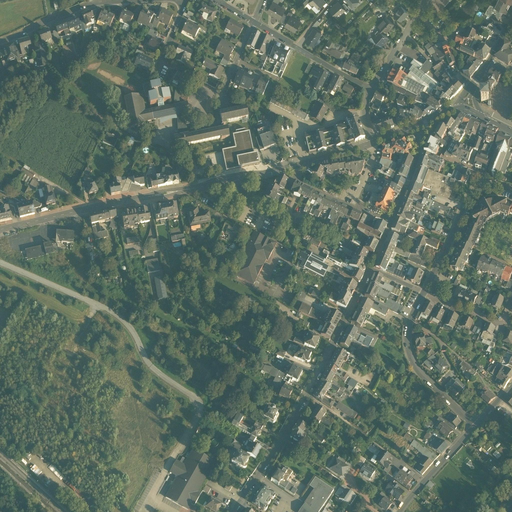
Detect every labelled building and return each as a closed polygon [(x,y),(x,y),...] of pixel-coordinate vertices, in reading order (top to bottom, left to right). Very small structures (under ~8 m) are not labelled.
[(310,3),(316,10),(319,7),(320,6),(319,6),(324,1),(325,2),(325,1),(323,0),(310,0),(308,2),(309,4),(310,3)] [(506,12),(511,2),(507,0),(497,0),(495,6),(498,8),(504,11),(506,12)] [(330,9),(337,17),(344,10),(345,10),(341,6),(338,2),(330,9)] [(279,19),(282,13),(284,11),(281,9),(281,8),(277,5),(273,3),(272,3),(267,12),(279,19)] [(320,8),(319,7),(316,10),(310,3),(309,4),(316,11),(320,8)] [(344,10),(347,13),(350,10),(347,7),(344,3),(341,6),(345,10),(344,10)] [(491,16),(498,20),(500,16),(495,13),(498,8),(495,6),(490,4),(484,13),(490,16),(491,16)] [(198,12),(203,14),(208,16),(207,20),(212,22),(214,17),(216,12),(210,9),(201,5),(198,12)] [(401,7),(393,15),(401,21),(408,13),(401,7)] [(495,13),(500,16),(504,11),(498,8),(495,13)] [(159,20),(169,25),(173,15),(165,12),(165,11),(162,9),(160,15),(158,20),(159,20)] [(119,22),(125,24),(129,26),(132,20),(134,15),(124,10),(119,22)] [(146,27),(148,27),(149,24),(154,14),(143,10),(138,23),(146,27)] [(289,11),(286,16),(282,13),(279,19),(278,21),(282,23),(285,18),(289,19),(290,17),(292,13),(289,11)] [(97,21),(104,24),(108,14),(102,12),(97,21)] [(84,21),(86,26),(91,25),(89,21),(92,20),(92,18),(90,13),(82,16),(84,21)] [(114,17),(108,14),(104,24),(110,26),(114,17)] [(110,26),(109,28),(112,29),(117,18),(114,16),(114,17),(110,26)] [(482,28),(491,34),(497,25),(498,25),(500,22),(498,20),(491,16),(490,16),(485,25),(484,24),(482,28)] [(290,29),(295,31),(300,22),(294,19),(290,17),(289,19),(285,25),(290,28),(290,29)] [(376,27),(378,29),(384,34),(389,28),(390,29),(394,25),(385,17),(376,27)] [(70,20),(66,22),(69,29),(69,31),(80,27),(79,23),(77,19),(70,21),(70,20)] [(150,30),(154,32),(159,20),(158,20),(157,23),(154,21),(152,25),(150,30)] [(226,29),(239,36),(243,28),(234,23),(235,22),(231,20),(226,29)] [(58,34),(64,31),(69,29),(66,22),(61,24),(55,26),(58,34)] [(194,37),(195,37),(199,29),(200,29),(197,27),(187,22),(184,27),(182,31),(192,36),(192,35),(195,36),(194,37)] [(144,32),(148,34),(150,30),(152,25),(149,24),(148,27),(146,27),(144,32)] [(470,27),(469,29),(476,33),(483,37),(485,34),(470,27)] [(312,43),(314,44),(321,33),(313,29),(308,37),(305,41),(311,44),(312,43)] [(378,29),(371,37),(382,46),(382,45),(381,44),(382,43),(384,44),(388,38),(385,35),(384,34),(378,29)] [(468,41),(472,42),(476,33),(469,29),(467,34),(465,40),(468,41)] [(154,32),(150,30),(148,34),(147,37),(150,38),(152,39),(154,40),(157,33),(154,32)] [(38,35),(42,43),(51,39),(50,35),(48,31),(38,35)] [(253,47),(256,49),(261,36),(253,32),(250,37),(251,38),(251,39),(249,40),(246,46),(251,48),(253,47)] [(261,36),(256,49),(255,50),(263,54),(264,54),(266,51),(271,40),(261,36)] [(381,47),(382,46),(371,37),(369,39),(374,43),(381,47)] [(456,50),(460,51),(462,47),(465,40),(463,39),(457,37),(455,43),(458,45),(456,50)] [(19,46),(22,55),(29,53),(27,46),(30,45),(28,38),(24,40),(24,41),(18,42),(19,46)] [(333,57),(338,60),(342,53),(346,47),(330,38),(323,51),(328,54),(329,51),(335,54),(333,57)] [(148,47),(157,51),(161,43),(154,40),(152,39),(150,43),(148,47)] [(224,56),(228,59),(229,58),(234,47),(222,41),(217,50),(225,54),(225,56),(224,56)] [(511,47),(510,46),(504,42),(503,44),(495,58),(508,66),(511,59),(511,47)] [(41,51),(43,66),(48,65),(45,47),(44,47),(44,43),(39,44),(34,44),(35,51),(41,51)] [(372,46),(382,52),(384,48),(381,47),(374,43),(372,46)] [(269,59),(277,62),(284,48),(280,46),(277,45),(276,44),(274,49),(270,57),(269,59)] [(477,44),(472,52),(475,54),(480,46),(477,44)] [(5,57),(10,56),(15,54),(13,47),(13,45),(9,46),(9,48),(3,50),(5,57)] [(442,49),(446,57),(452,55),(449,46),(444,48),(442,49)] [(480,46),(475,54),(474,56),(483,61),(485,60),(491,52),(490,51),(483,47),(480,46)] [(176,60),(184,64),(188,57),(190,58),(193,53),(192,52),(186,50),(179,47),(176,53),(179,54),(176,60)] [(475,54),(472,52),(465,49),(462,47),(460,51),(473,58),(474,56),(475,54)] [(284,63),(290,50),(284,48),(277,62),(282,65),(283,65),(284,63)] [(432,56),(436,54),(434,52),(432,48),(427,51),(431,57),(432,56)] [(437,51),(437,50),(434,52),(436,54),(439,60),(443,59),(446,57),(442,49),(437,51)] [(260,59),(265,61),(269,53),(266,51),(264,54),(263,54),(260,59)] [(15,54),(10,56),(11,59),(6,61),(7,62),(12,61),(17,59),(15,54)] [(437,64),(432,67),(433,67),(437,72),(438,74),(445,69),(439,60),(436,54),(432,56),(437,64)] [(455,63),(452,55),(446,57),(447,62),(449,66),(453,65),(455,64),(455,63)] [(135,65),(148,71),(152,61),(143,57),(140,56),(139,56),(137,61),(137,60),(135,65)] [(445,69),(445,70),(448,69),(446,64),(445,65),(443,59),(439,60),(445,69)] [(471,59),(469,62),(479,69),(482,64),(471,59)] [(209,74),(218,80),(221,75),(220,75),(223,69),(206,60),(203,64),(212,69),(211,71),(209,74)] [(353,64),(352,67),(359,70),(360,68),(356,65),(358,61),(355,60),(353,64)] [(352,67),(353,64),(350,63),(347,61),(346,61),(344,65),(342,69),(349,73),(352,67)] [(420,71),(423,67),(414,61),(411,65),(413,67),(409,72),(411,73),(407,78),(412,81),(419,84),(425,76),(420,71)] [(427,74),(430,71),(433,67),(432,67),(427,61),(423,67),(420,71),(425,76),(426,75),(427,74)] [(479,69),(469,62),(467,65),(468,66),(471,69),(476,73),(479,69)] [(471,69),(468,66),(463,73),(464,74),(470,79),(476,73),(471,69)] [(356,76),(359,70),(352,67),(349,73),(356,76)] [(314,90),(318,92),(328,74),(324,72),(324,73),(314,68),(311,74),(314,75),(313,77),(319,80),(314,90)] [(237,76),(234,84),(239,86),(245,71),(240,69),(237,76)] [(249,89),(252,83),(254,79),(252,78),(251,76),(252,74),(252,73),(250,72),(249,73),(245,71),(239,86),(244,88),(245,88),(249,89)] [(400,90),(407,78),(399,73),(394,71),(391,75),(393,76),(391,79),(390,78),(387,83),(392,86),(400,90)] [(489,91),(491,91),(491,90),(493,87),(496,83),(498,84),(502,76),(497,73),(494,72),(494,73),(492,71),(486,80),(488,81),(484,87),(489,91)] [(438,74),(437,72),(434,75),(442,83),(445,81),(442,78),(438,74)] [(179,84),(182,86),(187,78),(177,73),(173,81),(179,84)] [(452,81),(453,82),(454,83),(454,84),(456,87),(459,92),(464,86),(459,74),(454,78),(451,73),(448,75),(452,81)] [(425,76),(419,84),(423,87),(423,86),(426,88),(426,87),(434,91),(439,85),(426,75),(425,76)] [(445,81),(449,86),(452,83),(445,76),(442,78),(445,81)] [(256,90),(259,91),(259,92),(263,94),(268,82),(269,82),(261,78),(258,86),(256,90)] [(328,91),(334,94),(337,89),(338,89),(341,83),(341,81),(335,78),(330,87),(328,91)] [(423,100),(427,102),(430,97),(435,100),(440,95),(438,94),(434,91),(426,87),(426,88),(423,86),(423,87),(419,84),(412,81),(407,78),(400,90),(403,91),(403,90),(420,98),(423,100)] [(99,101),(104,85),(89,80),(84,96),(99,101)] [(206,84),(215,89),(217,85),(208,81),(206,84)] [(341,81),(341,83),(345,85),(342,90),(345,92),(347,93),(348,95),(350,96),(353,90),(346,86),(348,84),(341,81)] [(453,82),(452,83),(449,86),(453,90),(457,94),(459,92),(456,87),(454,84),(454,83),(453,82)] [(258,86),(255,85),(252,83),(249,89),(248,91),(251,93),(254,94),(255,93),(256,90),(258,86)] [(145,97),(148,97),(148,96),(152,95),(152,93),(151,94),(150,86),(149,84),(143,85),(145,97)] [(159,84),(150,86),(151,94),(152,93),(152,95),(148,96),(148,97),(150,106),(157,104),(163,103),(170,101),(168,92),(161,93),(159,84)] [(176,105),(180,105),(179,101),(180,92),(182,86),(179,84),(176,91),(174,99),(174,106),(176,105)] [(439,85),(434,91),(438,94),(443,88),(439,86),(439,85)] [(453,90),(449,86),(447,88),(445,90),(454,98),(457,94),(453,90)] [(450,101),(454,98),(445,90),(443,88),(438,94),(440,95),(441,95),(444,97),(449,100),(450,101)] [(420,104),(425,107),(427,102),(423,100),(422,100),(403,91),(401,95),(408,98),(412,100),(415,102),(420,104)] [(377,100),(382,102),(384,97),(376,93),(374,98),(377,100)] [(124,99),(130,128),(143,125),(143,122),(153,120),(151,111),(145,112),(142,95),(124,99)] [(398,101),(405,104),(408,98),(401,95),(398,101)] [(440,95),(435,100),(444,105),(449,100),(444,97),(441,95),(440,95)] [(430,97),(427,102),(440,109),(444,105),(435,100),(430,97)] [(375,106),(380,108),(381,105),(376,102),(377,100),(374,98),(371,103),(374,105),(375,106)] [(293,108),(278,100),(275,105),(291,114),(294,108),(293,108)] [(327,110),(328,110),(330,106),(321,101),(319,105),(328,110),(327,110)] [(440,109),(427,102),(425,107),(436,112),(439,109),(440,109)] [(180,105),(176,105),(178,115),(182,114),(189,113),(187,103),(180,105)] [(174,106),(164,108),(158,109),(151,111),(153,120),(177,115),(178,115),(176,105),(174,106)] [(311,118),(320,123),(327,110),(328,110),(319,105),(320,106),(317,112),(315,111),(311,118)] [(436,112),(425,107),(422,112),(427,115),(428,116),(436,112)] [(221,124),(222,126),(226,125),(226,123),(248,118),(246,108),(215,115),(217,125),(221,124)] [(291,114),(305,121),(307,116),(294,108),(291,114)] [(412,111),(411,112),(423,118),(424,118),(427,115),(422,112),(417,109),(414,108),(412,111)] [(397,119),(398,126),(400,125),(410,123),(409,118),(408,118),(410,114),(397,112),(397,113),(397,119)] [(420,120),(423,118),(411,112),(410,114),(408,118),(409,118),(412,119),(417,121),(420,120)] [(182,114),(178,115),(177,115),(177,123),(181,122),(184,136),(188,135),(182,114)] [(459,125),(461,126),(467,118),(462,115),(461,115),(460,116),(460,117),(458,119),(456,123),(459,125)] [(346,120),(348,126),(345,127),(345,125),(337,127),(333,128),(319,132),(319,131),(315,132),(304,135),(305,140),(309,153),(317,151),(318,153),(326,151),(326,149),(335,147),(336,148),(344,146),(344,145),(354,141),(355,143),(364,139),(364,137),(363,137),(362,134),(361,135),(358,126),(359,125),(357,119),(356,117),(351,118),(348,119),(347,119),(346,120)] [(447,123),(441,127),(447,130),(450,132),(454,126),(456,123),(458,119),(456,118),(449,121),(448,121),(447,123)] [(460,131),(465,134),(472,120),(468,118),(461,129),(460,131)] [(391,119),(385,121),(388,129),(394,127),(391,119)] [(465,134),(470,137),(477,122),(472,120),(465,134)] [(385,121),(383,122),(380,123),(383,131),(388,129),(385,121)] [(174,138),(176,147),(189,145),(221,138),(221,139),(229,137),(227,128),(189,136),(188,135),(184,136),(181,122),(177,123),(178,137),(174,138)] [(476,133),(479,135),(483,124),(477,122),(470,137),(469,139),(473,141),(476,133)] [(383,131),(380,123),(377,124),(372,126),(375,130),(378,133),(383,131)] [(458,126),(459,125),(456,123),(454,126),(450,132),(449,132),(450,133),(448,135),(451,137),(452,138),(453,139),(455,136),(456,135),(454,134),(459,127),(458,126)] [(483,137),(485,138),(489,127),(483,124),(479,135),(483,137)] [(442,141),(447,130),(441,127),(440,126),(439,127),(434,137),(440,140),(442,141)] [(256,139),(260,151),(275,146),(269,127),(257,131),(259,138),(256,139)] [(496,130),(489,127),(485,138),(484,140),(493,144),(497,133),(496,130)] [(222,151),(226,172),(259,165),(257,154),(254,155),(249,132),(245,133),(245,130),(235,132),(236,135),(232,136),(235,149),(222,151)] [(465,134),(460,131),(459,133),(458,133),(456,136),(457,137),(461,139),(462,139),(463,137),(465,134)] [(103,142),(114,148),(118,139),(107,134),(103,142)] [(439,142),(440,140),(434,137),(431,135),(429,139),(438,144),(439,142)] [(471,159),(474,160),(475,157),(476,158),(480,146),(479,146),(481,141),(483,137),(479,135),(475,146),(471,159)] [(496,146),(498,147),(496,151),(497,151),(496,152),(493,162),(492,161),(492,162),(492,164),(491,164),(492,164),(491,166),(490,167),(491,167),(490,168),(489,169),(490,169),(489,171),(488,171),(489,171),(488,172),(492,174),(492,175),(492,176),(496,179),(497,177),(498,176),(499,177),(500,173),(504,164),(504,162),(506,156),(508,152),(507,152),(507,150),(508,149),(511,140),(509,139),(507,138),(507,137),(504,136),(504,137),(502,136),(500,135),(496,146)] [(136,139),(130,136),(127,144),(132,146),(136,139)] [(444,156),(451,159),(452,156),(458,146),(461,139),(457,137),(455,136),(453,139),(452,141),(450,146),(444,156)] [(392,153),(400,156),(404,158),(405,156),(408,158),(410,153),(411,151),(412,149),(408,146),(409,145),(409,144),(408,143),(407,143),(406,144),(403,140),(401,142),(401,141),(395,143),(394,142),(392,143),(391,144),(385,146),(384,146),(382,146),(382,148),(383,149),(383,152),(382,154),(391,156),(392,156),(392,153)] [(484,140),(478,156),(486,159),(492,144),(493,145),(493,144),(484,140)] [(436,148),(437,145),(428,141),(424,151),(432,154),(435,155),(436,154),(439,149),(436,148)] [(452,156),(460,160),(465,149),(458,146),(452,156)] [(473,152),(465,149),(460,160),(469,163),(473,152)] [(429,161),(430,162),(431,157),(423,153),(421,158),(429,161)] [(401,166),(401,167),(402,167),(409,171),(413,160),(408,158),(405,156),(404,158),(403,161),(401,166)] [(486,159),(478,156),(474,167),(485,171),(490,160),(486,159)] [(444,162),(431,157),(430,162),(429,162),(441,168),(444,162)] [(421,158),(418,167),(426,170),(427,167),(429,161),(421,158)] [(396,165),(390,161),(388,160),(382,159),(381,159),(379,167),(380,168),(386,171),(389,172),(390,169),(392,166),(395,167),(397,165),(396,165)] [(344,173),(348,175),(355,160),(343,162),(328,164),(320,165),(318,168),(324,171),(327,172),(326,175),(332,178),(333,178),(335,176),(344,174),(344,173)] [(364,164),(355,160),(348,175),(352,177),(353,176),(354,176),(357,177),(358,177),(358,176),(360,175),(363,169),(362,168),(364,164)] [(427,167),(439,173),(441,168),(429,162),(430,162),(429,161),(427,167)] [(509,164),(508,163),(504,162),(504,164),(500,173),(505,175),(509,164)] [(320,178),(324,171),(318,168),(316,167),(312,174),(320,178)] [(409,171),(402,167),(401,171),(399,174),(399,175),(399,176),(406,179),(409,171)] [(411,183),(412,184),(419,187),(419,186),(420,187),(424,188),(430,172),(426,170),(418,167),(417,169),(411,183)] [(83,175),(89,178),(92,171),(86,168),(83,175)] [(24,175),(32,180),(33,180),(33,178),(35,176),(28,172),(23,169),(20,173),(24,175)] [(459,183),(465,185),(467,180),(468,180),(471,173),(466,171),(462,178),(461,177),(459,183)] [(433,192),(449,199),(452,191),(456,182),(455,181),(454,181),(451,180),(444,177),(438,174),(430,172),(424,188),(431,191),(431,192),(433,192)] [(174,175),(170,175),(167,176),(165,176),(156,178),(156,179),(158,187),(172,185),(179,184),(177,174),(174,175)] [(32,180),(24,175),(20,181),(29,186),(32,180)] [(134,185),(140,187),(144,186),(142,176),(133,178),(134,185)] [(275,181),(273,186),(279,189),(283,191),(288,180),(279,176),(276,182),(275,181)] [(36,188),(39,183),(40,182),(33,178),(33,180),(32,180),(29,186),(24,194),(30,197),(36,188)] [(398,178),(396,182),(404,186),(405,182),(398,178)] [(51,188),(40,182),(36,188),(37,191),(38,191),(42,190),(51,188)] [(128,191),(131,184),(126,182),(123,189),(128,191)] [(293,185),(294,185),(292,191),(291,191),(294,193),(293,195),(299,198),(300,195),(304,188),(297,184),(297,183),(295,182),(293,185)] [(95,184),(92,184),(89,185),(86,186),(89,195),(93,194),(94,195),(97,194),(97,193),(95,184)] [(387,189),(386,190),(390,192),(396,195),(399,196),(400,193),(402,190),(394,186),(393,186),(390,184),(389,184),(388,186),(387,189)] [(412,184),(408,193),(416,196),(416,197),(419,191),(420,187),(419,186),(419,187),(412,184)] [(120,194),(119,185),(115,186),(110,187),(110,189),(111,196),(120,194)] [(277,194),(279,189),(273,186),(270,185),(268,190),(277,194)] [(51,205),(52,206),(55,205),(55,204),(51,188),(42,190),(44,198),(46,206),(51,205)] [(306,198),(309,199),(313,192),(304,188),(300,195),(301,196),(306,198)] [(393,200),(396,195),(390,192),(386,190),(384,189),(382,195),(393,200)] [(273,201),(277,194),(268,190),(264,197),(273,201)] [(311,201),(315,202),(318,194),(313,192),(309,199),(311,201)] [(407,193),(405,200),(413,204),(416,197),(416,196),(408,193),(407,193)] [(317,206),(320,208),(324,197),(318,194),(315,202),(317,203),(316,205),(317,207),(317,206)] [(367,205),(375,209),(380,197),(373,194),(367,205)] [(387,213),(393,200),(382,195),(381,197),(380,197),(375,209),(381,211),(382,211),(387,213)] [(323,206),(329,209),(332,201),(324,197),(320,208),(322,209),(323,206)] [(418,205),(424,208),(427,202),(422,200),(416,197),(413,204),(418,206),(418,205)] [(500,214),(504,215),(507,216),(508,217),(509,214),(511,207),(507,205),(506,202),(500,199),(494,202),(497,209),(497,211),(499,212),(499,213),(500,214)] [(401,209),(409,212),(413,204),(405,200),(401,209)] [(427,202),(424,208),(429,210),(431,206),(432,202),(428,200),(427,202)] [(481,209),(479,210),(485,220),(486,222),(498,216),(496,213),(497,211),(497,209),(494,202),(493,200),(488,203),(486,204),(485,202),(479,205),(481,209)] [(32,203),(33,209),(40,208),(41,206),(33,201),(32,203)] [(332,210),(337,213),(341,205),(332,201),(329,209),(332,210)] [(433,207),(448,214),(449,212),(450,210),(435,203),(432,202),(431,206),(433,207)] [(32,203),(24,205),(27,216),(34,214),(33,209),(32,203)] [(14,208),(15,213),(18,212),(17,207),(16,204),(10,206),(14,208)] [(418,206),(413,204),(409,212),(421,217),(423,218),(425,213),(427,214),(429,210),(424,208),(418,205),(418,206)] [(20,218),(27,216),(24,205),(17,207),(18,212),(20,218)] [(166,207),(165,207),(167,218),(167,219),(173,218),(173,219),(178,218),(175,205),(168,206),(167,206),(166,206),(166,207)] [(340,214),(343,215),(347,208),(341,205),(337,213),(340,214)] [(164,219),(167,218),(165,207),(157,208),(156,208),(155,209),(155,211),(156,211),(156,215),(155,215),(156,222),(160,221),(161,223),(164,223),(164,220),(164,219)] [(0,209),(0,210),(1,213),(3,213),(5,221),(11,220),(8,208),(0,209)] [(353,210),(347,208),(343,215),(343,216),(346,217),(345,220),(348,221),(353,210)] [(141,211),(136,212),(138,224),(139,224),(149,222),(149,218),(150,218),(150,214),(148,214),(147,215),(147,210),(145,210),(144,209),(142,210),(141,211)] [(188,211),(190,226),(195,225),(195,224),(199,223),(204,222),(205,224),(210,223),(208,213),(202,215),(202,216),(198,217),(198,215),(197,209),(189,210),(188,211)] [(406,220),(415,224),(416,222),(414,221),(414,219),(414,218),(413,218),(414,217),(409,214),(409,212),(401,209),(397,217),(406,220)] [(115,210),(108,212),(110,220),(113,219),(116,218),(115,210)] [(334,219),(337,213),(332,210),(329,216),(332,217),(330,220),(331,220),(333,222),(333,221),(334,219)] [(361,215),(353,210),(348,221),(350,222),(351,219),(358,222),(361,215)] [(473,221),(471,226),(481,230),(482,229),(483,227),(484,224),(485,225),(486,222),(485,220),(479,210),(475,212),(472,218),(473,221)] [(110,221),(110,220),(108,212),(98,214),(101,223),(110,221)] [(139,226),(139,224),(138,224),(136,212),(129,213),(127,214),(122,215),(123,217),(122,217),(124,229),(139,226)] [(91,225),(98,224),(96,215),(89,216),(91,225)] [(358,225),(362,227),(364,223),(365,223),(366,221),(369,222),(371,219),(363,215),(358,225)] [(394,225),(407,230),(410,224),(397,218),(394,225)] [(374,229),(373,232),(362,227),(358,225),(356,229),(371,236),(379,241),(386,226),(375,221),(372,227),(374,229)] [(199,225),(199,223),(195,224),(195,225),(190,226),(191,231),(196,231),(196,229),(200,228),(199,225)] [(227,232),(228,232),(230,227),(231,225),(226,223),(223,230),(227,232)] [(435,223),(432,231),(440,234),(443,227),(435,223)] [(52,235),(49,236),(52,247),(56,246),(62,271),(79,267),(80,273),(89,271),(77,224),(51,230),(52,235)] [(91,225),(93,234),(100,233),(100,232),(98,224),(91,225)] [(410,224),(407,230),(406,231),(409,232),(413,231),(417,232),(419,228),(410,224)] [(232,240),(233,240),(234,238),(235,239),(237,234),(239,235),(240,236),(243,229),(236,225),(236,226),(237,226),(236,229),(235,228),(234,229),(230,227),(228,232),(227,232),(226,234),(230,236),(229,238),(230,239),(232,240)] [(404,236),(406,231),(407,230),(394,225),(392,231),(404,236)] [(465,239),(463,244),(473,248),(475,244),(479,234),(481,230),(471,226),(469,230),(465,239)] [(239,278),(253,285),(266,260),(269,253),(270,249),(273,250),(277,244),(269,240),(268,241),(265,239),(265,238),(254,232),(232,275),(239,278)] [(401,239),(399,238),(390,234),(386,245),(395,248),(398,242),(403,244),(404,240),(401,239)] [(408,238),(418,242),(426,246),(428,241),(412,234),(408,238)] [(126,239),(127,245),(139,243),(138,237),(126,239)] [(310,243),(318,248),(321,243),(321,241),(313,237),(310,243)] [(364,249),(373,254),(378,244),(369,239),(364,249)] [(429,242),(428,241),(426,246),(437,250),(439,246),(438,246),(429,242)] [(462,243),(459,252),(469,256),(471,252),(473,248),(463,244),(462,243)] [(46,256),(53,254),(51,244),(44,246),(46,256)] [(381,256),(390,260),(393,253),(395,248),(386,245),(381,256)] [(421,259),(425,249),(416,245),(412,255),(421,259)] [(47,256),(46,256),(44,246),(43,246),(21,252),(23,262),(35,259),(38,258),(47,256)] [(341,253),(349,257),(350,255),(351,255),(352,253),(343,248),(341,253)] [(395,248),(393,253),(396,254),(408,259),(409,259),(410,255),(395,248)] [(331,254),(337,257),(339,252),(333,249),(331,254)] [(358,249),(354,257),(353,259),(363,264),(368,254),(362,251),(358,249)] [(458,252),(454,260),(465,264),(467,260),(468,260),(469,256),(459,252),(458,251),(458,252)] [(299,260),(296,267),(303,270),(304,269),(309,258),(301,254),(298,259),(299,260)] [(311,254),(309,258),(323,265),(325,261),(311,254)] [(408,261),(420,266),(421,265),(423,260),(421,259),(412,255),(410,255),(409,259),(408,259),(408,260),(408,261)] [(387,268),(389,263),(390,260),(381,256),(376,268),(385,272),(387,268)] [(341,266),(342,264),(327,257),(325,261),(331,264),(334,265),(344,271),(347,272),(352,275),(354,270),(352,269),(351,271),(345,268),(341,266)] [(309,258),(304,269),(323,279),(328,268),(323,265),(309,258)] [(146,262),(147,267),(158,265),(157,259),(146,262)] [(362,265),(363,264),(353,259),(351,262),(349,261),(346,266),(352,269),(354,270),(363,275),(364,272),(364,271),(364,270),(364,269),(362,268),(363,266),(362,265)] [(463,268),(465,264),(454,260),(454,259),(454,260),(450,268),(455,270),(455,271),(457,272),(458,271),(461,272),(463,268)] [(481,271),(483,272),(487,261),(485,261),(484,259),(481,259),(477,270),(479,271),(481,271)] [(420,266),(426,269),(429,262),(423,260),(421,265),(420,266)] [(331,269),(332,270),(334,265),(331,264),(325,261),(323,265),(328,268),(331,269)] [(488,274),(488,273),(492,264),(490,263),(489,261),(488,262),(487,261),(483,272),(482,272),(485,274),(486,273),(488,274)] [(385,272),(403,280),(406,275),(409,268),(395,262),(394,265),(393,265),(392,269),(387,268),(385,272)] [(488,273),(495,276),(499,266),(499,265),(499,266),(496,265),(496,264),(493,263),(492,264),(488,273)] [(158,265),(147,267),(148,273),(160,271),(158,265)] [(344,271),(334,265),(332,270),(332,269),(339,273),(340,274),(345,276),(347,272),(344,271)] [(495,276),(502,279),(506,268),(506,269),(503,268),(503,267),(499,266),(495,276)] [(511,273),(511,270),(506,268),(502,279),(505,281),(504,282),(508,283),(509,280),(511,273)] [(353,272),(352,275),(350,279),(358,283),(363,275),(354,270),(353,272)] [(411,282),(418,286),(419,285),(424,275),(414,270),(411,278),(413,279),(411,282)] [(370,284),(378,288),(378,287),(379,285),(382,278),(374,274),(370,284)] [(163,277),(154,278),(158,300),(167,298),(163,277)] [(342,293),(351,298),(353,293),(357,286),(345,280),(343,284),(344,285),(340,292),(342,293)] [(376,294),(377,292),(379,288),(378,288),(370,284),(364,297),(373,301),(376,294)] [(382,290),(390,294),(390,293),(393,288),(384,284),(383,287),(382,290)] [(382,290),(379,288),(377,292),(379,293),(378,295),(388,300),(390,294),(382,290)] [(461,299),(463,300),(467,292),(458,289),(454,297),(460,300),(461,299)] [(323,294),(314,290),(311,296),(320,300),(323,294)] [(477,297),(467,292),(463,300),(463,301),(469,303),(469,305),(473,307),(473,305),(477,297)] [(342,293),(339,300),(336,304),(345,309),(351,298),(342,293)] [(329,300),(336,304),(339,300),(331,296),(329,300)] [(492,307),(500,310),(504,299),(496,296),(494,299),(495,300),(492,307)] [(369,311),(370,309),(372,305),(363,300),(357,310),(367,315),(368,314),(366,313),(368,311),(369,311)] [(422,314),(427,318),(434,305),(430,303),(430,304),(428,302),(422,312),(421,314),(422,314)] [(298,312),(305,315),(307,310),(310,312),(311,309),(301,305),(301,307),(298,312)] [(377,308),(372,305),(370,309),(381,314),(383,310),(377,308)] [(315,311),(311,309),(310,312),(307,310),(305,315),(311,318),(314,314),(315,311)] [(433,319),(439,322),(443,316),(444,312),(439,309),(435,316),(433,319)] [(324,324),(326,325),(328,322),(332,312),(338,315),(331,311),(329,311),(325,319),(324,321),(325,322),(324,324)] [(328,322),(326,325),(335,330),(341,317),(338,315),(332,312),(328,322)] [(445,326),(453,329),(458,317),(451,313),(445,326)] [(311,318),(324,324),(325,322),(324,321),(325,319),(323,318),(324,316),(320,314),(319,317),(314,314),(311,318)] [(351,324),(360,328),(365,319),(365,318),(356,314),(351,323),(351,324)] [(367,315),(365,318),(365,319),(377,325),(379,321),(367,315)] [(462,327),(469,330),(471,327),(473,324),(472,323),(473,322),(466,318),(462,327)] [(335,330),(326,325),(321,333),(320,336),(329,340),(335,330)] [(487,325),(483,333),(491,336),(492,335),(495,329),(487,325)] [(349,327),(344,337),(352,341),(352,342),(355,335),(356,334),(357,332),(349,327)] [(503,342),(511,345),(511,343),(511,331),(507,330),(503,342)] [(491,338),(491,336),(483,333),(480,339),(490,343),(491,344),(492,341),(493,339),(491,338)] [(306,342),(305,343),(304,346),(314,350),(319,339),(309,335),(306,342)] [(366,337),(365,339),(360,337),(355,335),(352,342),(361,346),(368,349),(373,340),(366,337)] [(415,337),(417,348),(417,347),(425,346),(425,347),(426,347),(425,346),(424,340),(424,336),(422,336),(422,335),(422,336),(420,337),(420,336),(419,336),(415,337)] [(351,343),(352,341),(344,337),(340,346),(348,350),(351,343)] [(303,348),(304,346),(305,343),(295,339),(296,338),(295,338),(293,343),(303,348)] [(293,358),(304,363),(305,362),(307,363),(309,362),(310,360),(309,358),(311,354),(298,348),(295,352),(296,353),(295,355),(294,354),(293,358)] [(431,357),(435,353),(430,348),(426,352),(431,357)] [(275,355),(284,358),(286,353),(278,349),(275,355)] [(337,351),(331,363),(335,365),(340,368),(343,362),(345,363),(349,357),(337,351)] [(429,369),(432,366),(436,362),(435,361),(436,360),(432,356),(424,363),(429,369)] [(437,361),(436,362),(432,366),(435,369),(437,368),(442,374),(449,368),(440,358),(437,361)] [(256,369),(261,372),(264,367),(261,363),(256,369)] [(331,363),(330,365),(337,370),(338,371),(340,368),(335,365),(331,363)] [(468,381),(469,381),(472,378),(476,373),(463,363),(460,366),(462,368),(463,368),(461,370),(463,373),(463,374),(466,377),(465,378),(468,380),(468,381)] [(326,371),(334,376),(337,370),(330,365),(326,371)] [(265,374),(269,375),(273,368),(264,366),(264,367),(261,372),(263,373),(265,374)] [(275,378),(283,383),(288,385),(289,381),(291,382),(292,380),(297,383),(299,378),(302,372),(292,367),(290,371),(288,370),(286,373),(288,374),(287,377),(286,376),(283,374),(282,374),(279,371),(278,372),(276,370),(275,370),(273,368),(269,375),(275,378)] [(504,368),(500,374),(505,377),(508,370),(504,368)] [(338,371),(337,370),(334,376),(344,383),(348,377),(338,371)] [(491,379),(495,373),(490,370),(488,374),(489,375),(488,376),(487,375),(487,376),(491,379)] [(322,380),(330,385),(333,379),(334,376),(326,371),(322,380)] [(504,389),(510,380),(504,377),(501,382),(503,383),(501,387),(504,389)] [(281,388),(283,383),(275,378),(272,385),(278,388),(278,387),(281,388)] [(333,379),(330,385),(331,386),(339,391),(343,393),(345,390),(333,382),(334,380),(333,379)] [(443,388),(453,398),(462,389),(465,386),(457,379),(455,381),(453,379),(443,388)] [(321,385),(318,390),(325,394),(328,389),(331,386),(330,385),(322,380),(320,384),(321,385)] [(348,385),(354,389),(357,384),(351,380),(348,385)] [(286,388),(288,385),(283,383),(281,388),(282,389),(279,396),(287,400),(288,400),(289,400),(290,398),(290,397),(289,397),(292,392),(286,388)] [(339,391),(331,386),(328,389),(329,390),(330,389),(337,394),(339,391)] [(481,398),(488,404),(495,398),(485,387),(484,388),(483,390),(482,390),(486,393),(481,398)] [(313,397),(321,403),(322,399),(325,394),(318,390),(313,397)] [(238,392),(235,398),(246,404),(249,398),(238,392)] [(233,403),(235,398),(230,394),(227,399),(233,403)] [(328,402),(322,399),(321,403),(331,409),(334,403),(330,400),(328,402)] [(335,408),(354,420),(357,415),(338,403),(335,408)] [(318,408),(326,414),(327,411),(319,406),(318,408)] [(268,422),(273,424),(273,423),(274,423),(275,423),(276,420),(275,419),(276,419),(277,418),(279,415),(278,414),(274,412),(275,409),(271,407),(270,409),(267,408),(263,414),(262,413),(260,417),(261,418),(265,420),(265,421),(267,423),(268,422)] [(314,414),(322,419),(323,417),(324,416),(326,414),(318,408),(314,414)] [(320,422),(321,421),(322,419),(314,414),(310,419),(318,425),(320,422)] [(231,426),(250,436),(252,433),(239,425),(243,418),(238,415),(231,426)] [(444,422),(447,424),(449,422),(450,422),(442,415),(439,418),(444,422)] [(461,423),(454,417),(450,421),(450,422),(449,422),(453,425),(456,428),(457,428),(461,423)] [(427,428),(430,430),(434,424),(428,420),(426,424),(429,426),(427,428)] [(447,424),(455,430),(457,428),(456,428),(453,425),(449,422),(450,422),(449,422),(447,424)] [(294,429),(303,434),(305,431),(306,428),(298,423),(294,429)] [(254,430),(252,433),(250,436),(251,437),(256,440),(258,436),(259,436),(260,436),(261,435),(261,434),(260,433),(263,428),(256,424),(255,424),(253,429),(254,430)] [(442,424),(439,428),(437,430),(444,436),(444,435),(448,438),(453,432),(449,429),(442,424)] [(298,443),(302,437),(303,435),(303,434),(294,429),(292,432),(293,433),(290,438),(298,443)] [(314,436),(305,431),(303,434),(303,435),(308,437),(312,440),(315,436),(314,436)] [(403,438),(410,443),(413,438),(406,433),(403,438)] [(312,440),(321,445),(324,441),(315,435),(314,436),(315,436),(312,440)] [(435,451),(442,455),(449,447),(439,440),(437,442),(433,447),(436,449),(435,451)] [(230,445),(234,448),(250,457),(255,460),(261,450),(257,448),(256,447),(253,445),(252,445),(250,449),(248,453),(245,451),(246,449),(239,445),(232,441),(230,445)] [(410,446),(415,449),(419,445),(413,441),(410,446)] [(424,449),(419,445),(415,449),(420,453),(426,458),(433,463),(438,458),(433,454),(432,454),(424,448),(424,449)] [(232,451),(236,454),(237,453),(248,460),(250,457),(234,448),(232,451)] [(189,508),(191,504),(197,493),(214,463),(192,450),(184,466),(177,477),(166,498),(172,502),(174,499),(189,508)] [(385,469),(386,470),(388,467),(390,465),(387,463),(390,458),(379,450),(374,456),(378,458),(375,461),(377,463),(385,469)] [(248,460),(237,453),(236,454),(234,458),(234,457),(231,462),(243,469),(243,468),(244,469),(245,468),(246,468),(246,467),(246,466),(246,465),(248,460)] [(337,461),(344,465),(346,462),(339,457),(337,461)] [(360,457),(355,464),(361,467),(365,460),(360,457)] [(422,475),(422,476),(433,463),(426,458),(415,470),(422,475)] [(330,469),(342,477),(348,468),(344,465),(337,461),(336,460),(330,469)] [(175,475),(177,477),(184,466),(176,462),(170,473),(172,474),(172,473),(175,475)] [(501,466),(497,463),(494,468),(494,467),(491,472),(495,475),(501,466)] [(375,472),(365,465),(359,474),(369,480),(375,472)] [(399,474),(391,469),(387,474),(395,479),(399,474)] [(278,485),(294,495),(297,491),(293,488),(294,487),(286,482),(292,473),(288,470),(286,473),(283,471),(281,474),(284,476),(281,482),(278,485)] [(275,483),(278,485),(281,482),(284,476),(281,474),(277,471),(271,480),(275,483)] [(395,479),(401,484),(407,477),(401,472),(399,474),(395,479)] [(391,483),(392,484),(395,480),(388,475),(385,478),(391,483)] [(408,475),(407,477),(401,484),(409,491),(410,489),(407,486),(413,479),(412,479),(408,475)] [(322,489),(324,485),(315,478),(309,487),(314,490),(317,485),(322,489)] [(425,488),(427,490),(433,484),(430,482),(430,481),(425,487),(425,488)] [(386,487),(386,489),(389,491),(388,493),(388,494),(391,496),(396,499),(397,498),(400,497),(404,493),(398,488),(398,487),(395,485),(394,485),(392,484),(391,483),(389,485),(388,485),(386,487)] [(224,489),(229,492),(232,487),(227,484),(224,489)] [(304,505),(314,511),(318,511),(331,495),(322,489),(317,485),(314,490),(303,505),(304,505)] [(331,495),(333,491),(324,485),(322,489),(331,495)] [(202,492),(208,495),(211,489),(205,486),(202,492)] [(259,508),(263,511),(266,506),(270,499),(271,499),(274,495),(270,492),(270,491),(264,487),(262,490),(261,489),(258,494),(256,496),(253,501),(254,501),(252,505),(258,509),(259,508)] [(344,491),(339,488),(335,495),(340,498),(344,491)] [(340,498),(339,499),(349,507),(356,497),(352,494),(351,495),(348,494),(349,493),(345,490),(344,491),(340,498)] [(379,495),(384,499),(384,498),(387,500),(388,498),(381,492),(379,495)] [(200,495),(197,493),(191,504),(194,506),(195,505),(200,495)] [(384,499),(379,505),(386,511),(392,504),(387,500),(384,498),(384,499)] [(187,510),(189,508),(174,499),(172,502),(187,510)] [(217,511),(221,505),(211,499),(208,504),(206,508),(209,510),(212,511),(217,511)]
